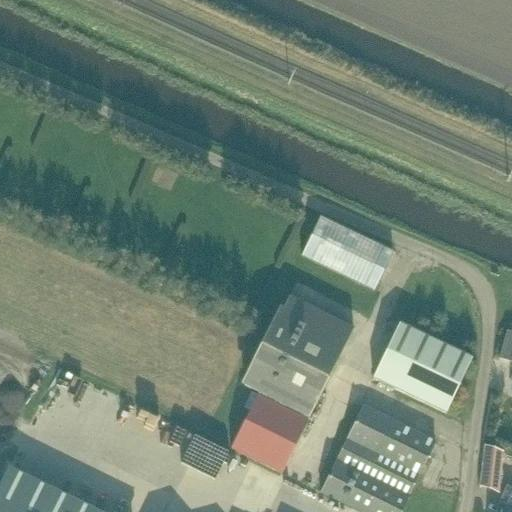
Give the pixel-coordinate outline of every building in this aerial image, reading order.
[(374,292),(393,253),(320,218),(301,257),(374,292)] [(258,396),(308,421),(353,331),(287,300),(244,388),(258,395),(258,396)] [(446,415),(473,360),(400,325),(373,380),(446,415)] [(511,333),(507,332),(499,360),(511,363),(511,333)] [(56,374),(73,379),(76,367),(60,362),(56,374)] [(308,421),(258,396),(251,393),(244,408),(250,412),(231,450),(281,475),(308,421)] [(356,511),(401,511),(435,444),(363,408),(321,495),(356,511)] [(491,449),(487,448),(485,447),(480,487),(498,494),(503,454),(491,449)] [(244,459),(241,466),(262,475),(265,468),(244,459)] [(94,511),(8,470),(0,485),(0,511),(94,511)] [(511,511),(511,490),(506,488),(500,503),(508,507),(506,511),(511,511)]
